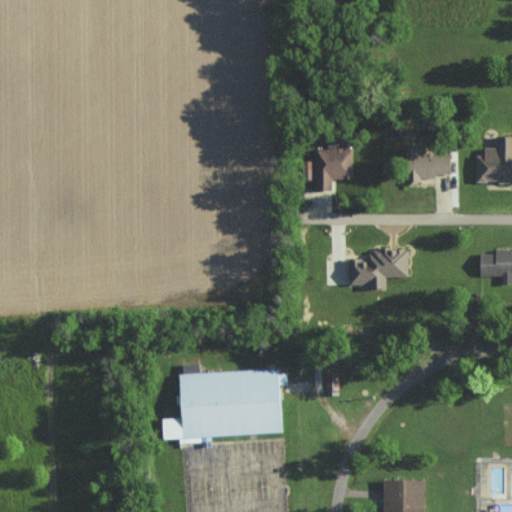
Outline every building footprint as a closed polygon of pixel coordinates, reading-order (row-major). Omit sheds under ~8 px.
[(479,154),(479,181),(511,180),(511,134),(498,135),(498,146),(488,146),(488,154),(479,154)] [(317,148),(317,188),(334,188),(335,177),(355,177),(355,147),(341,147),(341,139),(330,139),(330,148),(317,148)] [(427,153),(426,146),(408,146),(408,183),(423,183),(423,174),(454,174),(454,153),(427,153)] [(411,276),(411,247),(369,249),(369,257),(351,258),(351,283),(370,283),(370,287),(389,287),(389,276),(411,276)] [(481,274),(504,274),(504,283),(511,282),(511,250),(482,250),(481,274)] [(278,368),(281,432),(210,436),(210,445),(179,447),(178,439),(160,440),(159,419),(177,418),(175,373),(278,368)] [(337,373),(337,395),(324,395),(324,373),(337,373)] [(422,481),(422,511),(380,511),(380,481),(422,481)]
